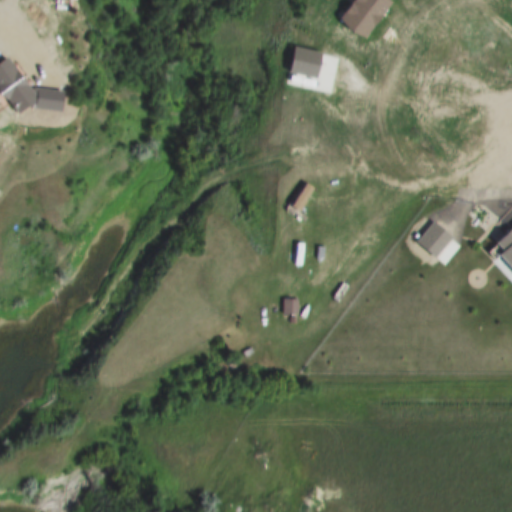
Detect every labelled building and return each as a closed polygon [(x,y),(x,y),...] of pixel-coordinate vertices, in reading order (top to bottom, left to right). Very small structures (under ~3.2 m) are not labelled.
[(340,19),(354,0),(387,0),(391,3),(364,38),(340,19)] [(294,47),(323,54),(316,79),(288,72),(294,47)] [(39,91),(71,94),(69,113),(34,110),(27,116),(0,83),(0,71),(14,60),(39,91)] [(432,221),(450,237),(435,256),(416,241),(432,221)] [(511,280),(485,251),(511,226),(511,280)] [(280,298),(293,299),(293,313),(279,312),(280,298)]
